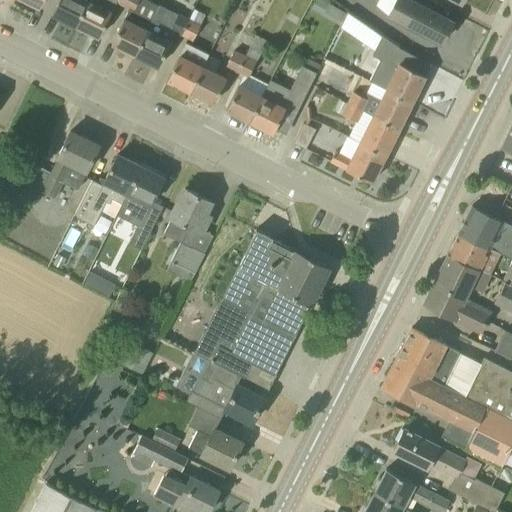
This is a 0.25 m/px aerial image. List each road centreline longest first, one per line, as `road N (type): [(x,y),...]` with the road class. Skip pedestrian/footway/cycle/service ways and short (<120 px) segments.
road 1 (residential): [(415,243),(0,34)]
road 2 (primary): [(279,511),(415,243)]
road 3 (primary): [(415,243),(511,52)]
